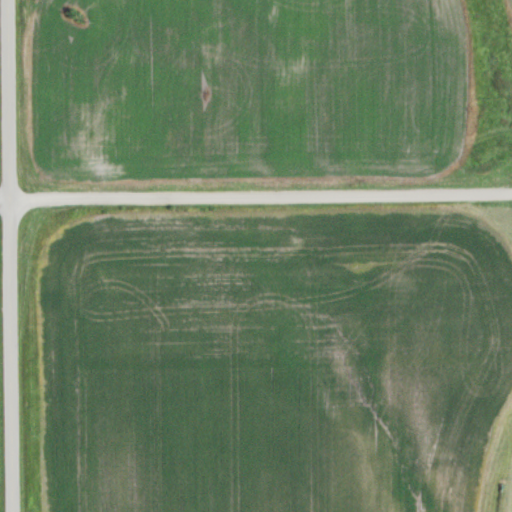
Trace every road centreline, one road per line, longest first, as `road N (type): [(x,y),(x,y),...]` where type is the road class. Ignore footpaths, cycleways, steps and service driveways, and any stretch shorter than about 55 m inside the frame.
road 1 (tertiary): [(13,511),(7,0)]
road 2 (residential): [(0,197),(511,192)]
